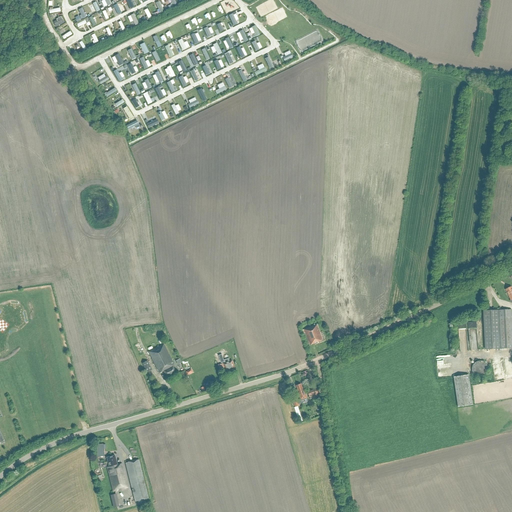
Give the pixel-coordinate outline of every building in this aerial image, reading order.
[(101,10),(104,19),(107,18),(106,16),(110,15),(108,11),(105,12),(104,9),(101,10)] [(129,14),(134,23),(137,22),(132,12),(129,14)] [(62,18),(53,21),(55,26),(64,23),(62,18)] [(77,27),(86,23),(84,19),(75,23),(77,27)] [(483,311),(485,350),(511,348),(511,329),(511,310),(483,311)] [(317,325),(304,330),(310,346),(323,340),(317,325)] [(163,345),(148,352),(159,373),(163,371),(166,377),(175,373),(170,363),(172,362),(163,345)] [(224,360),(225,363),(224,364),(223,363),(218,365),(220,371),(225,369),(227,373),(235,370),(232,361),(230,362),(229,358),(224,360)] [(146,373),(152,370),(147,361),(142,363),(146,373)] [(488,370),(488,369),(488,368),(488,367),(488,366),(487,365),(486,364),(486,363),(485,363),(485,362),(484,362),(483,361),(482,361),(481,361),(480,361),(479,361),(478,361),(477,361),(476,362),(475,362),(475,363),(474,363),(474,364),(473,365),(472,366),(472,367),(472,368),(472,369),(472,370),(472,371),(472,372),(472,373),(473,374),(474,375),(475,376),(476,377),(477,377),(478,377),(478,378),(479,378),(480,378),(481,378),(482,377),(483,377),(484,377),(485,376),(486,375),(487,374),(488,373),(488,372),(488,371),(488,370)] [(469,375),(454,377),(458,407),(473,405),(469,375)] [(297,401),(296,399),(292,401),(295,407),(299,406),(298,404),(304,402),(303,399),(307,398),(303,387),(302,388),(301,384),(296,386),(298,391),(297,391),(301,400),(297,401)] [(307,391),(309,397),(312,396),(313,399),(319,397),(316,388),(313,389),(313,390),(310,391),(310,390),(307,391)] [(114,456),(106,458),(108,467),(107,467),(113,491),(118,490),(118,489),(120,488),(121,489),(127,488),(121,464),(117,465),(114,456)] [(125,463),(135,502),(148,499),(138,459),(125,463)]
